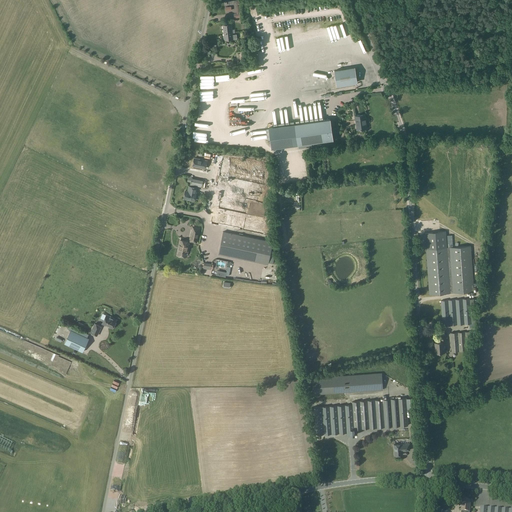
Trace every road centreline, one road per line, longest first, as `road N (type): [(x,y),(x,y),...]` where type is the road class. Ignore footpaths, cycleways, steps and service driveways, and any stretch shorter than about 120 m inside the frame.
road 1 (unclassified): [(102,511),(210,0)]
road 2 (unclassified): [(428,481),(407,141),(354,0)]
road 3 (unclassified): [(192,511),(332,484),(428,481)]
